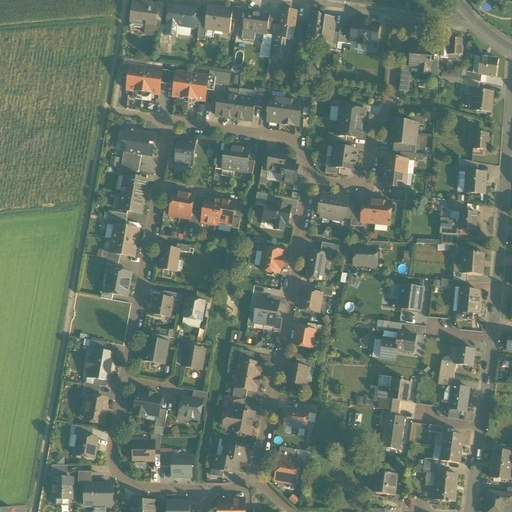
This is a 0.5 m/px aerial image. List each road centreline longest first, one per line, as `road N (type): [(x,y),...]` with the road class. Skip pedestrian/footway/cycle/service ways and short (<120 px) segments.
road 1 (track): [(123,0),(41,461)]
road 2 (residential): [(255,483),(307,180)]
road 3 (residential): [(169,121),(126,379)]
road 4 (residential): [(490,338),(511,90)]
road 5 (residential): [(400,14),(391,99),(366,187),(307,180)]
road 6 (residential): [(126,379),(113,471),(134,488),(208,494)]
road 7 (residential): [(307,180),(307,158),(287,138),(169,121)]
